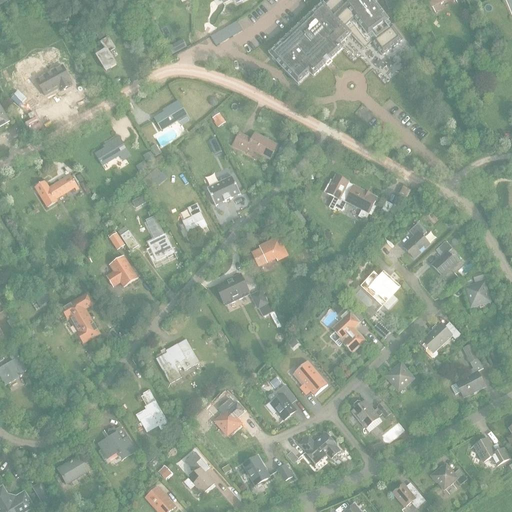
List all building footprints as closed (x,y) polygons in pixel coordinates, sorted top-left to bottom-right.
[(323,5),(270,56),(285,72),(298,85),(307,76),(308,76),(309,74),(313,78),(325,66),(327,64),(330,61),(341,51),(343,49),(339,46),(351,35),(364,50),(372,43),(382,56),(402,41),(392,27),(391,27),(387,22),(388,21),(371,0),(332,0),(325,7),(323,5)] [(394,10),(390,0),(382,0),(387,12),(394,10)] [(241,34),(236,24),(209,40),(215,49),(241,34)] [(61,53),(68,49),(60,33),(53,37),(61,53)] [(108,38),(106,40),(104,35),(101,37),(101,38),(97,41),(99,44),(101,43),(106,51),(96,56),(106,72),(116,65),(108,53),(114,49),(108,38)] [(181,43),(166,50),(170,58),(185,50),(181,43)] [(36,81),(45,97),(59,89),(61,92),(72,86),(70,83),(71,83),(62,67),(36,81)] [(182,125),(188,122),(185,118),(187,117),(178,102),(169,108),(171,110),(154,119),(161,131),(179,120),(182,125)] [(218,128),(226,123),(219,114),(212,119),(215,123),(214,123),(217,128),(218,128)] [(255,135),(251,141),(238,134),(232,147),(245,154),(247,149),(269,161),(277,146),(255,135)] [(122,161),(130,156),(119,138),(110,143),(111,145),(95,155),(102,167),(119,156),(122,161)] [(151,148),(156,157),(161,154),(156,145),(151,148)] [(149,166),(156,161),(150,152),(148,153),(143,156),(149,166)] [(76,191),(78,190),(70,177),(49,190),(44,183),(35,188),(47,208),(56,202),(55,200),(74,188),(76,191)] [(232,177),(207,188),(215,206),(221,204),(233,198),(240,195),(232,177)] [(334,211),(348,184),(336,177),(326,194),(334,198),(328,208),(334,211)] [(348,184),(334,211),(336,209),(341,211),(347,200),(364,209),(362,211),(368,215),(375,202),(369,199),(371,196),(348,184)] [(136,209),(145,203),(142,197),(132,203),(136,209)] [(182,223),(189,236),(206,228),(200,215),(201,214),(197,206),(189,210),(193,218),(182,223)] [(402,248),(414,260),(429,245),(422,237),(426,233),(417,224),(409,232),(413,238),(402,248)] [(121,237),(130,252),(138,247),(128,232),(121,237)] [(147,244),(156,262),(172,255),(163,237),(147,244)] [(277,242),(270,246),(251,254),(254,260),(247,262),(255,278),(263,274),(260,267),(277,260),(274,254),(282,251),(277,242)] [(432,266),(443,278),(457,265),(447,254),(452,249),(445,242),(435,251),(441,258),(432,266)] [(120,283),(123,288),(137,280),(123,258),(109,266),(114,273),(106,278),(113,288),(120,283)] [(472,276),(475,283),(487,280),(484,272),(472,276)] [(382,307),(399,288),(383,273),(376,281),(370,276),(360,287),(382,307)] [(225,307),(249,296),(240,277),(232,280),(226,282),(226,283),(216,288),(225,307)] [(465,289),(470,308),(489,302),(483,284),(465,289)] [(39,307),(49,302),(40,287),(26,296),(30,304),(35,301),(39,307)] [(263,318),(273,314),(262,292),(253,296),(263,318)] [(87,295),(62,310),(67,320),(69,319),(78,334),(77,334),(83,344),(99,335),(85,310),(93,305),(87,295)] [(360,346),(362,348),(366,344),(364,342),(353,330),(359,324),(348,312),(341,318),(343,320),(332,330),(344,343),(342,344),(351,354),(360,346)] [(372,329),(384,340),(390,333),(378,323),(372,329)] [(454,341),(460,336),(449,324),(444,329),(440,324),(421,341),(428,349),(426,351),(426,354),(431,359),(434,359),(437,356),(437,354),(435,352),(451,337),(454,341)] [(182,368),(184,372),(199,363),(186,341),(165,353),(167,355),(156,361),(170,385),(181,378),(177,371),(182,368)] [(477,373),(482,370),(471,346),(463,350),(457,353),(466,370),(472,367),(473,369),(469,372),(471,376),(455,384),(456,385),(451,387),(455,395),(460,393),(463,399),(484,388),(477,373)] [(0,367),(0,378),(4,386),(20,377),(19,375),(25,371),(15,353),(9,357),(11,361),(0,367)] [(307,363),(294,374),(304,385),(299,389),(306,397),(311,393),(314,397),(327,386),(307,363)] [(386,377),(398,391),(412,380),(400,366),(386,377)] [(283,422),(295,412),(288,403),(294,398),(284,386),(275,394),(279,399),(272,405),(271,403),(268,406),(274,414),(276,413),(283,422)] [(161,431),(168,426),(149,392),(143,395),(149,406),(144,409),(146,411),(136,417),(139,423),(140,422),(144,429),(156,422),(161,431)] [(378,409),(373,413),(365,402),(361,405),(360,403),(357,402),(353,405),(353,408),(355,410),(351,413),(365,430),(378,419),(378,418),(382,415),(385,419),(391,414),(382,404),(377,408),(378,409)] [(223,428),(229,435),(240,425),(228,411),(215,423),(221,430),(223,428)] [(115,434),(116,434),(113,429),(109,431),(107,430),(107,434),(105,435),(108,439),(107,439),(108,440),(99,446),(107,459),(116,454),(121,461),(134,453),(126,439),(120,442),(115,434)] [(330,460),(339,452),(325,435),(313,445),(308,438),(299,446),(314,465),(326,455),(330,460)] [(495,454),(487,439),(474,447),(483,463),(492,458),(496,467),(509,460),(503,450),(495,454)] [(286,457),(293,465),(298,461),(291,453),(286,457)] [(242,466),(254,487),(269,479),(257,457),(242,466)] [(69,464),(57,471),(65,485),(86,472),(81,463),(78,458),(71,463),(71,462),(69,463),(69,464)] [(189,479),(202,495),(214,485),(204,474),(208,470),(200,460),(190,468),(195,474),(189,479)] [(459,470),(453,474),(446,465),(437,472),(437,471),(430,477),(436,484),(437,483),(443,491),(456,481),(460,486),(467,480),(459,470)] [(277,471),(283,483),(292,478),(285,466),(277,471)] [(31,488),(45,511),(54,506),(40,482),(31,488)] [(24,491),(15,496),(7,494),(2,485),(0,486),(0,511),(27,511),(34,508),(24,491)] [(416,492),(411,495),(403,485),(392,494),(404,509),(410,504),(416,510),(425,502),(416,492)] [(145,499),(156,511),(170,511),(175,508),(158,488),(145,499)]
